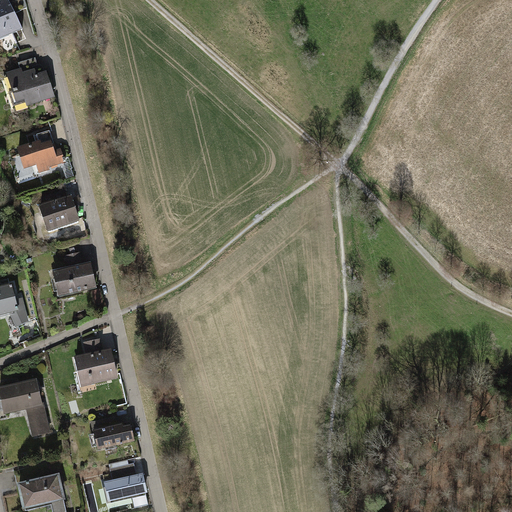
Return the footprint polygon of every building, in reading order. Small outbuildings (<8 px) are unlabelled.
[(11,0),(0,5),(0,45),(27,34),(11,0)] [(45,68),(6,80),(17,116),(56,105),(45,68)] [(53,143),(21,154),(28,173),(38,170),(41,177),(62,169),(53,143)] [(82,228),(72,198),(43,207),(52,237),(82,228)] [(102,291),(92,253),(67,259),(70,270),(55,274),(62,300),(102,291)] [(22,287),(0,292),(0,320),(15,317),(18,332),(32,328),(22,287)] [(110,351),(70,359),(77,389),(117,381),(110,351)] [(36,379),(0,387),(0,413),(0,415),(28,408),(35,437),(49,434),(36,379)] [(128,422),(89,430),(94,451),(132,443),(128,422)] [(60,473),(17,483),(23,509),(25,508),(26,511),(51,506),(52,511),(66,511),(64,500),(66,500),(60,473)] [(140,475),(100,484),(104,503),(144,494),(140,475)] [(137,507),(149,505),(148,495),(136,497),(137,507)]
